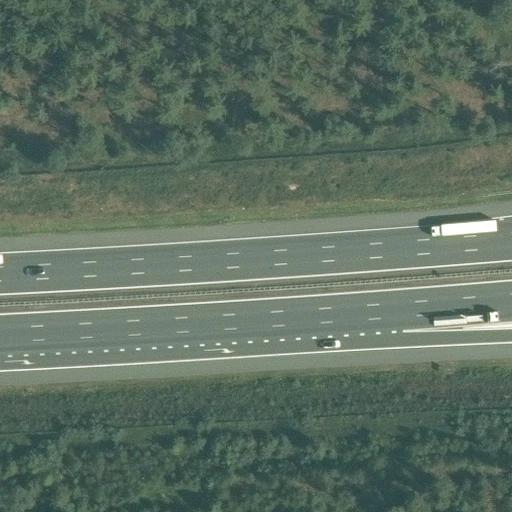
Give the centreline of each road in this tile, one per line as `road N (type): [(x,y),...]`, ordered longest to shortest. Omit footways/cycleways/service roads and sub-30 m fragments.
road 1 (motorway): [(511,240),(0,276)]
road 2 (motorway): [(0,335),(392,312)]
road 3 (motorway): [(392,312),(511,299)]
road 4 (motorway): [(392,312),(511,318)]
